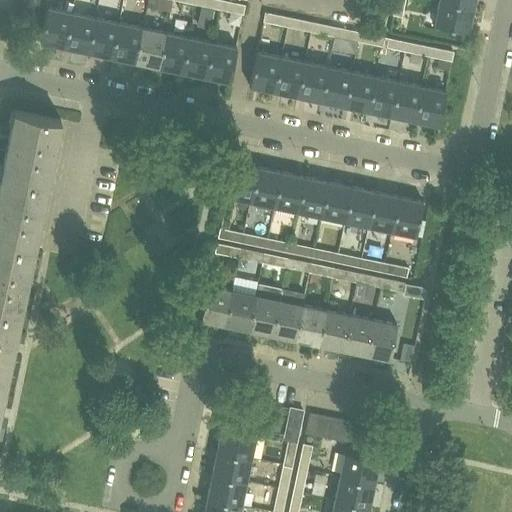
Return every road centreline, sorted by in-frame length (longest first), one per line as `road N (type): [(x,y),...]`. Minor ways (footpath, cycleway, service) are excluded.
road 1 (residential): [(0,74),(452,167),(477,145),(508,0)]
road 2 (residential): [(182,454),(196,382),(203,369),(218,365),(423,403)]
